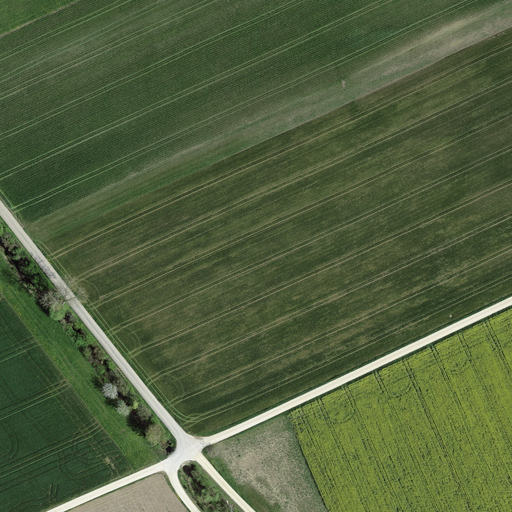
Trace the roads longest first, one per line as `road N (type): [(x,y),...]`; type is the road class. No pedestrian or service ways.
road 1 (track): [(190,447),(511,298)]
road 2 (unclassified): [(0,207),(190,447)]
road 3 (track): [(58,511),(169,462)]
